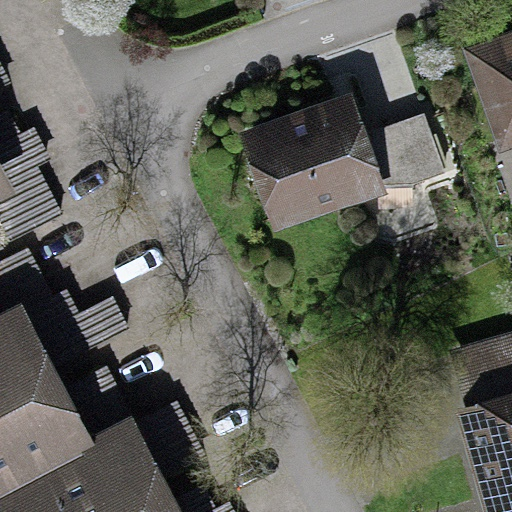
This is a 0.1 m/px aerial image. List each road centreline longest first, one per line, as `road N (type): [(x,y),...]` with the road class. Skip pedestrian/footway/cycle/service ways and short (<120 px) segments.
road 1 (residential): [(337,511),(168,191),(132,95)]
road 2 (residential): [(132,95),(410,0)]
road 3 (residential): [(132,95),(80,22),(42,0)]
